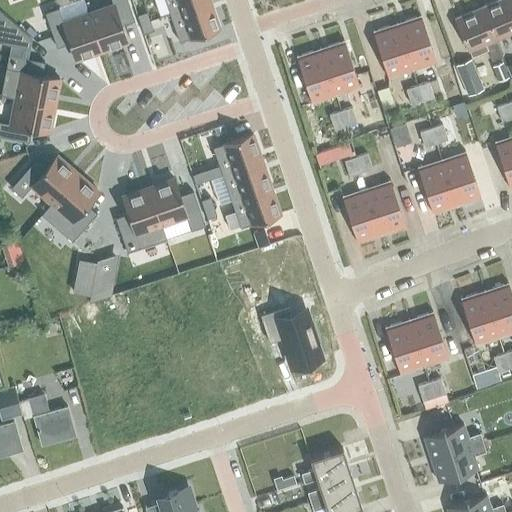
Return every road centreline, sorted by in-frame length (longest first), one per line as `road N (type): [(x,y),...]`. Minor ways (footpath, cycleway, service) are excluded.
road 1 (residential): [(252,50),(130,89),(120,116),(141,132),(266,93)]
road 2 (residential): [(0,507),(215,436)]
road 3 (residential): [(334,299),(266,93)]
road 4 (residential): [(334,299),(511,229)]
road 5 (residential): [(215,436),(363,387)]
road 6 (residential): [(403,511),(363,387)]
